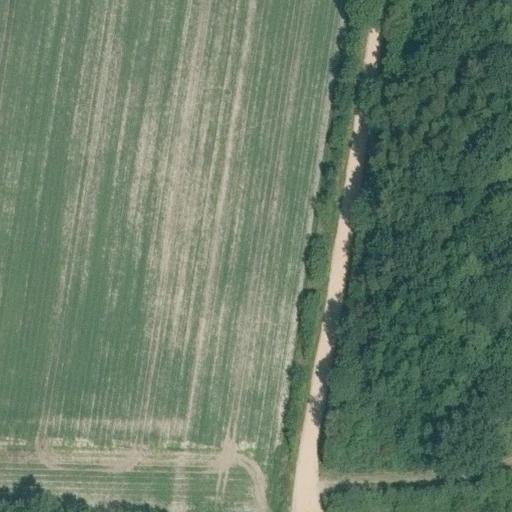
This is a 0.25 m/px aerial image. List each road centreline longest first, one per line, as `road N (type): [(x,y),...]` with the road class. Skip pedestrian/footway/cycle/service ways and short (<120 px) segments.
road 1 (unclassified): [(302,511),(383,0)]
road 2 (track): [(305,474),(454,469),(511,457)]
